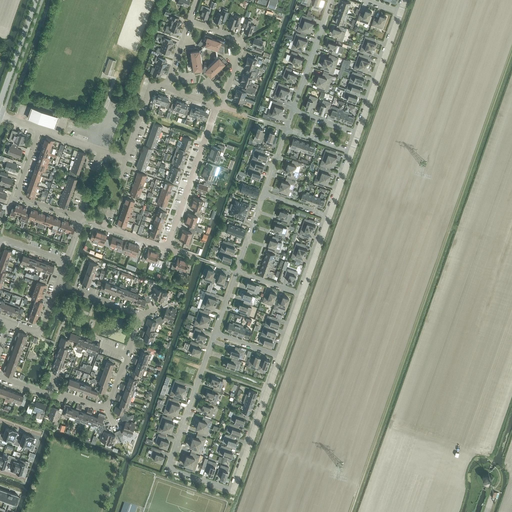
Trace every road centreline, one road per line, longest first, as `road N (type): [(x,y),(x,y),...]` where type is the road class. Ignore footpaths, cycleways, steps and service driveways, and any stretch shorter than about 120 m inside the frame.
road 1 (residential): [(214,333),(168,469),(233,492),(280,356)]
road 2 (residential): [(166,248),(216,105)]
road 3 (residential): [(358,133),(400,13)]
road 4 (residential): [(221,107),(242,40),(189,21)]
